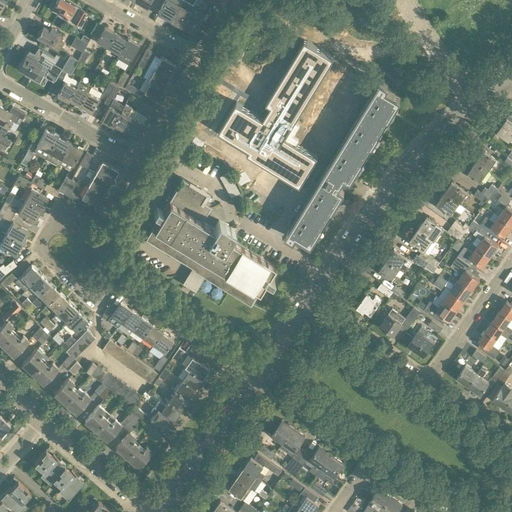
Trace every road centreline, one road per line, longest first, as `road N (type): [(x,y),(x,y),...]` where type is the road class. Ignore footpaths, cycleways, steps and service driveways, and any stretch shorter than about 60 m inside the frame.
road 1 (tertiary): [(308,297),(410,158),(472,102)]
road 2 (tertiary): [(158,511),(255,374)]
road 3 (residential): [(255,374),(120,277)]
road 4 (residential): [(141,162),(0,81)]
road 5 (residential): [(120,277),(95,303),(40,253),(62,217)]
road 6 (residential): [(424,381),(511,264)]
road 7 (residential): [(373,457),(255,374)]
road 8 (residential): [(424,381),(308,297)]
road 9 (residential): [(150,511),(42,421)]
road 10 (residential): [(120,277),(109,229),(141,162)]
road 11 (residential): [(201,61),(94,0)]
road 12 (residential): [(472,102),(406,0)]
